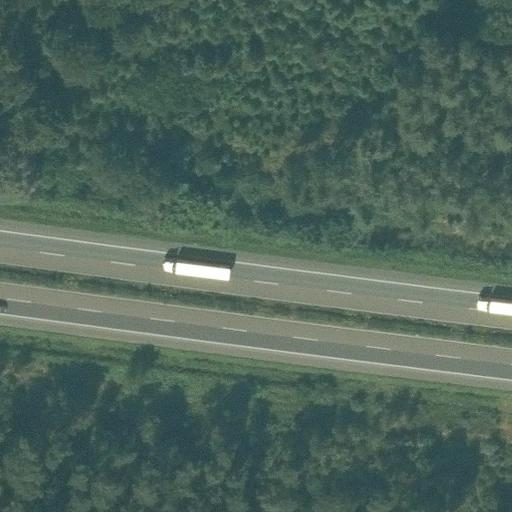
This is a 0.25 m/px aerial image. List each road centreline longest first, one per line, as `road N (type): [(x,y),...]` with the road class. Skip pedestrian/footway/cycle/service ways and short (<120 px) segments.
road 1 (motorway): [(0,294),(511,367)]
road 2 (motorway): [(511,310),(0,240)]
